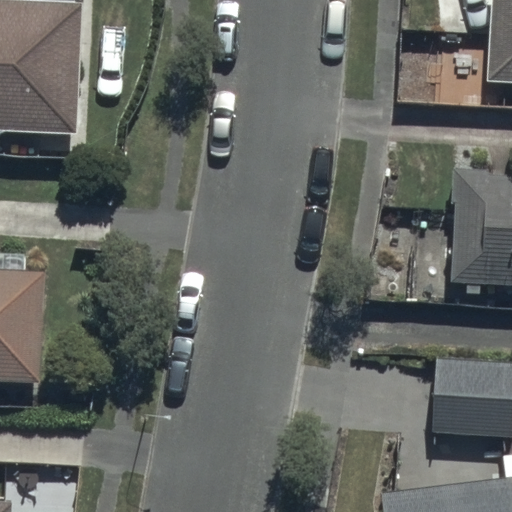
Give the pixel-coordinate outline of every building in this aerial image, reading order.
[(0,0),(0,125),(79,126),(80,0),(0,0)] [(511,0),(491,0),(487,79),(511,79),(511,0)] [(490,162),(453,160),(450,274),(467,274),(466,285),(479,285),(479,283),(511,283),(511,168),(490,168),(490,162)] [(43,264),(0,261),(0,372),(38,374),(43,264)] [(511,354),(435,352),(431,422),(511,424),(511,354)] [(511,511),(511,480),(378,498),(380,511),(511,511)] [(12,511),(14,496),(0,495),(0,511),(12,511)]
